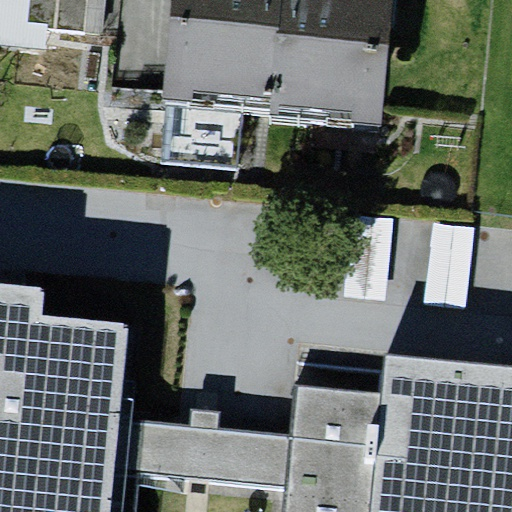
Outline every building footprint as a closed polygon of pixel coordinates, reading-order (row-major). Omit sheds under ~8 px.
[(0,0),(0,50),(44,55),(47,34),(169,43),(172,0),(0,0)] [(172,0),(169,43),(162,115),(168,115),(190,117),(192,107),(271,114),(269,132),(380,139),(393,0),(172,0)] [(190,117),(168,115),(162,166),(235,174),(242,121),(190,117)] [(394,221),(352,217),(343,296),(385,301),(394,221)] [(474,231),(432,226),(424,306),(465,310),(474,231)] [(0,511),(108,511),(113,472),(118,423),(126,343),(41,335),(44,304),(0,299),(0,511)] [(511,511),(511,367),(384,356),(381,393),(299,385),(293,445),(287,494),(285,511),(511,511)] [(293,445),(118,423),(113,472),(287,494),(293,445)]
